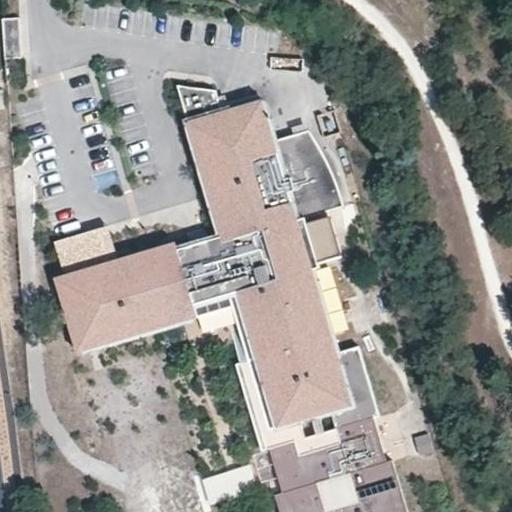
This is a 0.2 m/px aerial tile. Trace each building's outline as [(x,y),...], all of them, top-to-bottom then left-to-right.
[(300,215),(299,210),(338,198),(335,187),(331,173),(326,158),(318,142),(310,130),(302,123),(268,133),(256,93),(215,105),(209,84),(171,79),(217,229),(172,243),(173,248),(72,279),(91,341),(147,324),(143,312),(225,287),(244,353),(233,357),(259,443),(266,440),(280,485),(272,487),(279,511),(406,511),(388,452),(381,454),(368,410),(375,407),(353,338),(337,343),(332,345),(327,328),(317,331),(307,297),(307,262),(314,260),(300,215)] [(28,145),(26,104),(10,105),(10,119),(11,146),(28,145)] [(344,239),(334,206),(300,215),(311,249),(344,239)] [(72,279),(173,248),(172,243),(170,236),(69,267),(51,272),(74,346),(91,341),(72,279)] [(327,327),(307,262),(307,297),(317,331),(327,327)] [(147,324),(228,299),(225,287),(143,312),(147,324)] [(200,476),(208,503),(258,488),(250,461),(200,476)]
